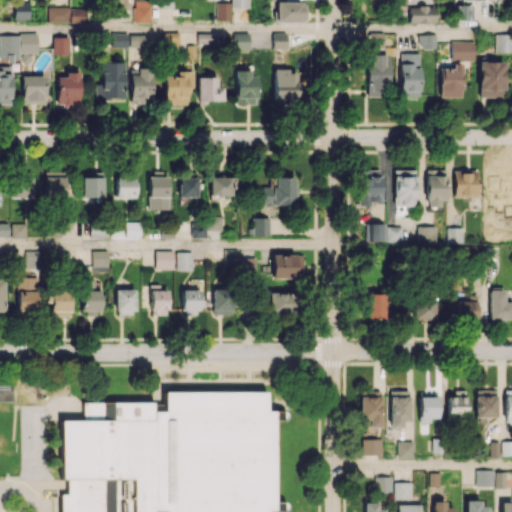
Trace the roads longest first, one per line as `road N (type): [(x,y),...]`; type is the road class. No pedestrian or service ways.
road 1 (residential): [(511,136),(0,137)]
road 2 (residential): [(333,0),(332,351)]
road 3 (residential): [(0,352),(332,351)]
road 4 (residential): [(511,350),(332,351)]
road 5 (residential): [(332,351),(333,511)]
